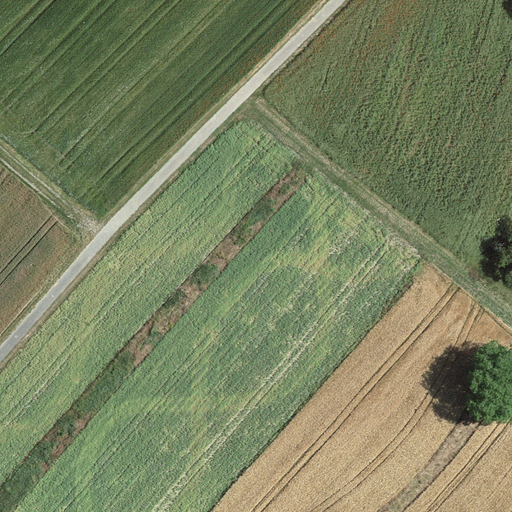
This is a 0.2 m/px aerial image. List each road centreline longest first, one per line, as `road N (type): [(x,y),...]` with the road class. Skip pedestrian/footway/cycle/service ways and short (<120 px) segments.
road 1 (track): [(337,0),(108,228),(0,352)]
road 2 (track): [(0,148),(101,237)]
